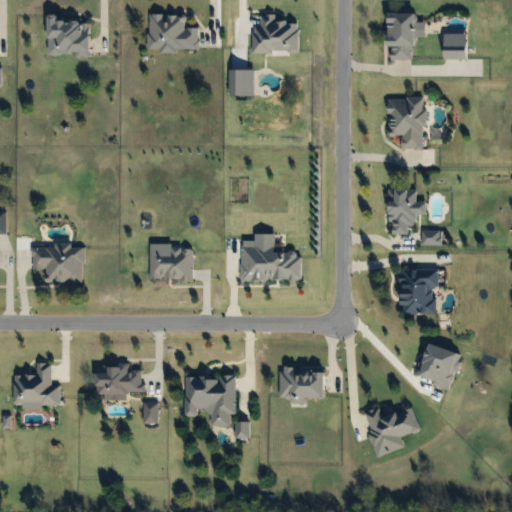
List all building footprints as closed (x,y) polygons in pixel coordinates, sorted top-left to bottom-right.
[(197,27),(198,51),(146,51),(146,13),(183,13),(184,27),(197,27)] [(412,59),(385,59),(385,13),(412,13),(412,59)] [(89,56),(45,55),(46,16),(89,17),(89,56)] [(466,34),(466,59),(442,59),(442,34),(466,34)] [(386,97),(423,97),(423,148),(399,148),(399,136),(386,136),(386,97)] [(385,189),(415,188),(415,201),(424,201),(425,214),(412,214),(413,232),(387,233),(385,189)] [(439,232),(439,244),(421,244),(421,232),(439,232)] [(45,271),(31,271),(31,245),(83,246),(83,283),(45,283),(45,271)] [(148,283),(148,249),(192,249),(192,283),(148,283)] [(436,314),(398,313),(399,268),(437,269),(436,314)] [(60,384),(60,404),(13,404),(12,375),(36,375),(35,364),(51,364),(52,384),(60,384)] [(141,369),(142,397),(95,398),(94,365),(128,364),(128,369),(141,369)] [(278,368),(323,368),(323,401),(278,401),(278,368)] [(208,426),(208,415),(184,415),(185,375),(234,376),(233,426),(208,426)] [(157,422),(144,422),(143,404),(156,404),(157,422)] [(405,448),(374,456),(364,418),(412,405),(419,431),(401,436),(405,448)]
